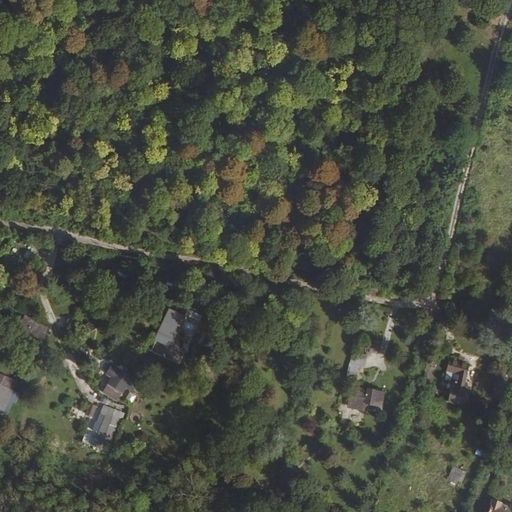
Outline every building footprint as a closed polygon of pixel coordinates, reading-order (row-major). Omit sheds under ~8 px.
[(482,6),(478,20),(493,25),(497,10),(482,6)] [(171,347),(186,315),(168,307),(154,339),(171,347)] [(92,330),(100,324),(94,317),(86,323),(92,330)] [(131,390),(139,379),(112,362),(105,373),(111,376),(101,391),(118,401),(126,387),(131,390)] [(453,377),(447,401),(465,405),(473,369),(448,363),(445,376),(453,377)] [(0,372),(0,412),(9,416),(19,392),(13,389),(17,379),(0,372)] [(354,394),(365,397),(373,399),(377,386),(365,383),(365,385),(367,386),(366,388),(357,386),(354,394)] [(89,403),(85,415),(93,418),(97,406),(89,403)] [(114,441),(121,410),(103,406),(97,438),(114,441)] [(448,478),(461,484),(467,471),(453,465),(448,478)] [(511,511),(511,509),(504,508),(505,506),(505,504),(496,501),(492,511),(511,511)]
